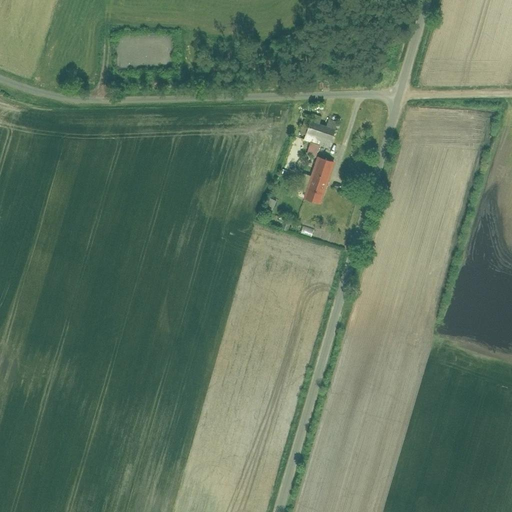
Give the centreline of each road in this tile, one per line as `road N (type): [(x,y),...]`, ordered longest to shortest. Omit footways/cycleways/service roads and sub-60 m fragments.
road 1 (unclassified): [(278,511),(396,96)]
road 2 (unclassified): [(0,71),(59,94),(396,96)]
